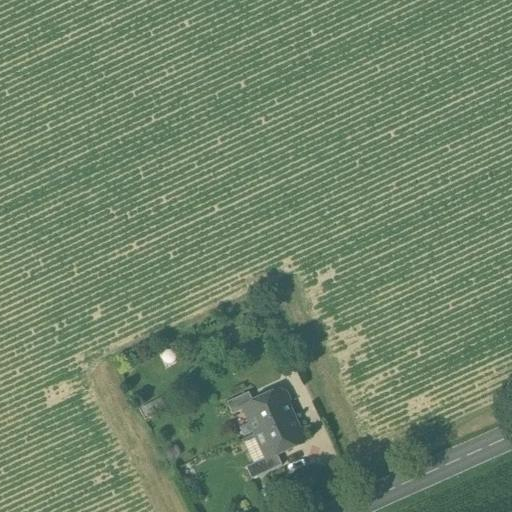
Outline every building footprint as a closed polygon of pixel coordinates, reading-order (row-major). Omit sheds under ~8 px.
[(253,405),(244,410),(244,411),(255,435),(292,419),(287,408),(289,402),(286,395),(280,393),(253,405)] [(249,395),(227,404),(232,416),(244,411),(244,410),(253,405),(249,395)] [(163,397),(140,410),(153,433),(176,421),(163,397)] [(292,419),(255,435),(266,460),(267,461),(277,457),(304,444),(306,439),(303,432),(297,430),(292,419)] [(277,457),(267,461),(266,460),(246,469),(251,481),(282,467),(277,457)]
